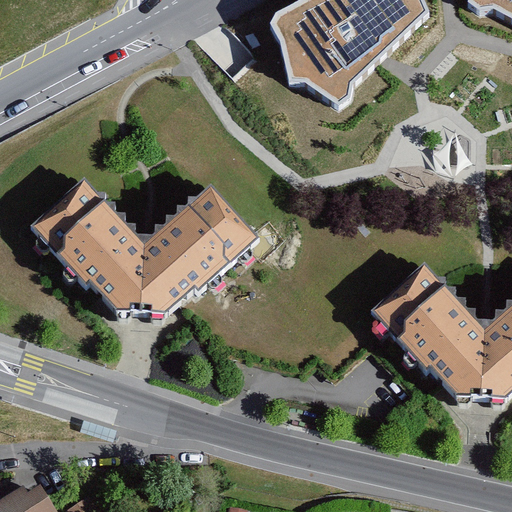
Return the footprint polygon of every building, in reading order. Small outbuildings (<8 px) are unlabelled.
[(425,0),(299,0),(267,19),(287,88),(343,111),(386,62),(433,9),(425,0)] [(511,0),(475,0),(476,1),(511,17),(511,0)] [(103,201),(84,179),(32,227),(57,254),(115,316),(138,317),(165,318),(228,260),(255,234),(209,185),(188,205),(143,249),(103,201)] [(444,287),(425,264),(373,311),(398,338),(455,400),(482,401),(505,402),(511,395),(511,308),(484,333),(444,287)] [(18,495),(0,506),(0,511),(46,511),(35,494),(22,502),(18,495)] [(90,511),(86,503),(70,511),(90,511)]
